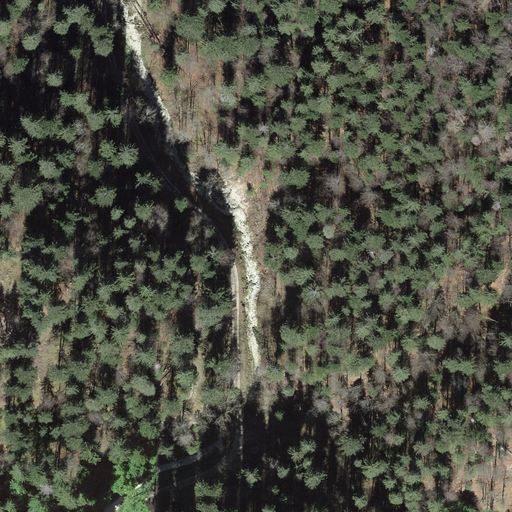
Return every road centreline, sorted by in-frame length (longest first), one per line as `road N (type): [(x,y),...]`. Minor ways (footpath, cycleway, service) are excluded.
road 1 (track): [(8,0),(75,179),(121,228),(191,263),(200,399),(114,460),(88,511)]
road 2 (track): [(135,511),(164,488),(231,461),(246,439),(234,410),(231,259),(146,148),(111,51),(103,0)]
road 3 (track): [(0,91),(14,239),(27,260)]
